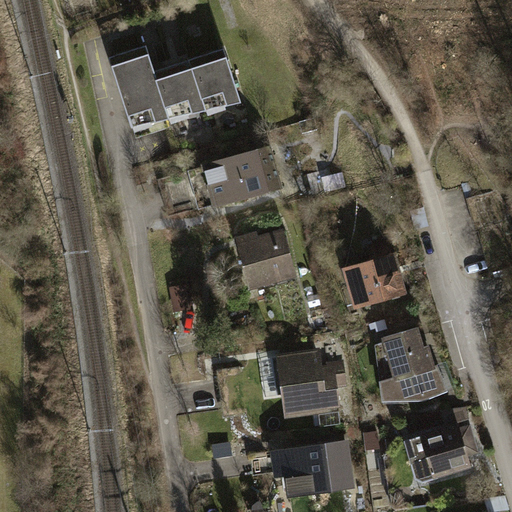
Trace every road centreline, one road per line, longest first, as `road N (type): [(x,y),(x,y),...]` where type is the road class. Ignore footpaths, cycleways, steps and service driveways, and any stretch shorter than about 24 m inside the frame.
road 1 (residential): [(129,161),(181,511)]
road 2 (residential): [(430,193),(511,473)]
road 3 (track): [(315,0),(409,129),(430,193)]
